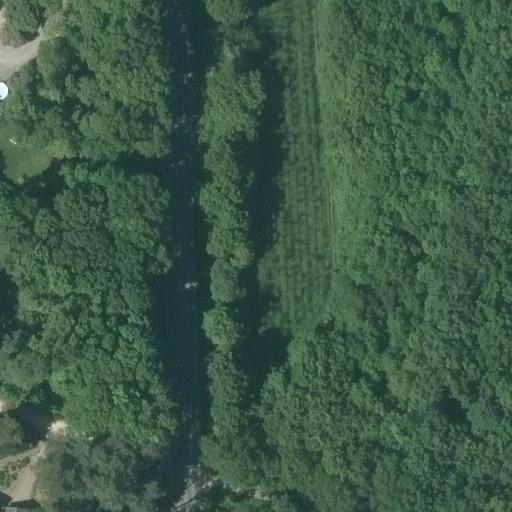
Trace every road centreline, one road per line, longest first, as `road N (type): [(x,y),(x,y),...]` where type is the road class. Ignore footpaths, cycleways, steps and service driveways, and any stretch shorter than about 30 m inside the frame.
road 1 (secondary): [(174,0),(185,476)]
road 2 (track): [(185,476),(409,511)]
road 3 (residential): [(0,413),(185,476)]
